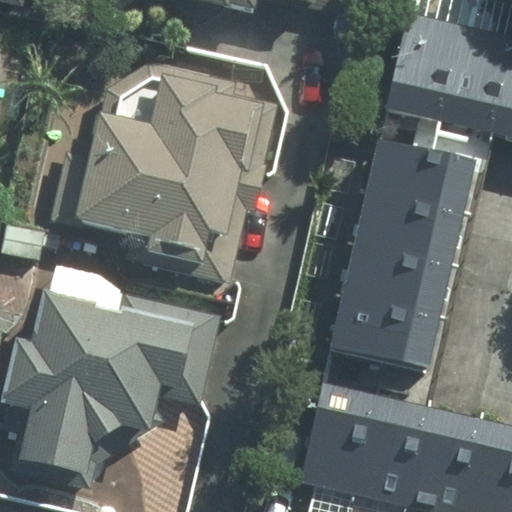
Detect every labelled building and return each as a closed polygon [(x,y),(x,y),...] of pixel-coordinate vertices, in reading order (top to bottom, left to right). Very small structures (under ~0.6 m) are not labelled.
[(0,0),(0,4),(29,9),(30,0),(0,0)] [(183,0),(232,11),(234,0),(268,0),(352,18),(356,0),(183,0)] [(511,41),(406,17),(384,114),(511,142),(511,41)] [(236,189),(256,192),(274,96),(227,88),(179,109),(157,75),(93,126),(75,226),(141,238),(138,257),(204,269),(209,242),(226,245),(236,189)] [(478,168),(373,144),(325,355),(430,379),(478,168)] [(121,297),(104,277),(32,264),(5,410),(30,414),(20,469),(92,482),(98,451),(113,434),(149,441),(157,405),(209,418),(228,316),(121,297)] [(511,426),(319,386),(299,485),(429,511),(509,511),(511,501),(511,426)]
